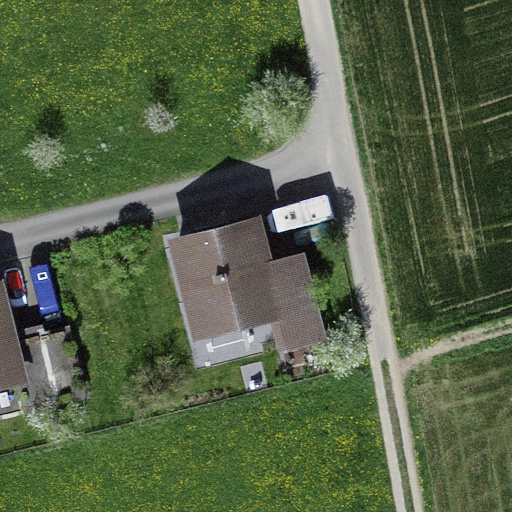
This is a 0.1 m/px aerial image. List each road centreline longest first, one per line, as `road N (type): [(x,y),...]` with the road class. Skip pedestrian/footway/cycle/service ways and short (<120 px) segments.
road 1 (residential): [(338,156),(0,242)]
road 2 (residential): [(338,156),(384,361)]
road 3 (residential): [(311,0),(338,156)]
road 4 (track): [(410,511),(384,361)]
